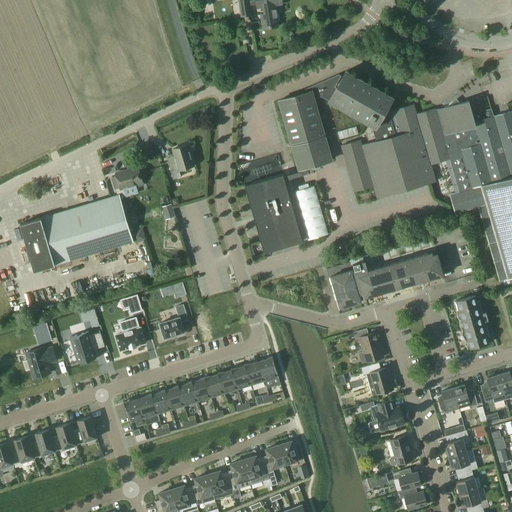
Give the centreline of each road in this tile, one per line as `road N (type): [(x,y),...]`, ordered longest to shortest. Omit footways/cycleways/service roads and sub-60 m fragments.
road 1 (unclassified): [(0,191),(226,87)]
road 2 (residential): [(250,303),(221,196),(226,87)]
road 3 (residential): [(100,393),(250,345),(250,303)]
road 4 (unclassified): [(226,87),(364,21),(384,0)]
road 5 (residential): [(298,423),(130,490)]
road 6 (residential): [(250,303),(335,324),(386,309)]
road 7 (residential): [(446,511),(408,385)]
road 8 (tertiary): [(511,40),(459,39),(394,0)]
road 9 (unknown): [(0,218),(23,281),(82,269)]
